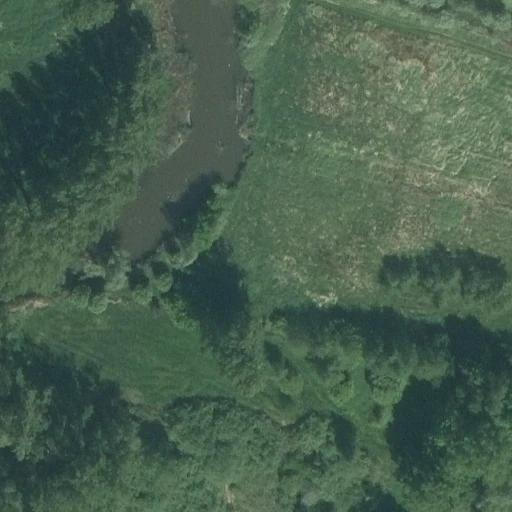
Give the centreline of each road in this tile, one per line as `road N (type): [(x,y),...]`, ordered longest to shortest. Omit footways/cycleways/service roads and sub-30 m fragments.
road 1 (track): [(511,428),(425,425),(375,404),(29,327)]
road 2 (track): [(511,57),(332,0)]
